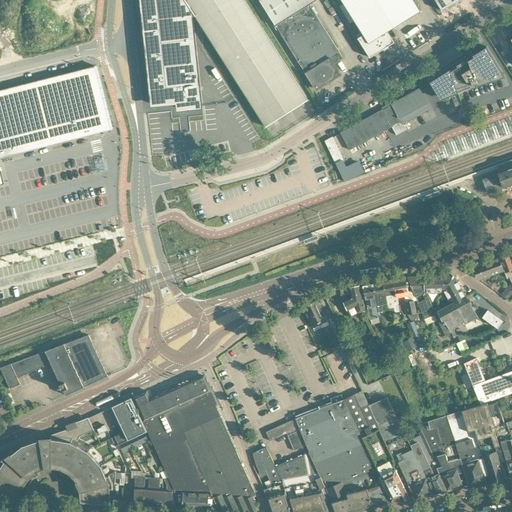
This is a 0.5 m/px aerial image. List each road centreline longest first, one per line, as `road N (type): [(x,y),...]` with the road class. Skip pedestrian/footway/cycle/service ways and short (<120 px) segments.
road 1 (unclassified): [(146,187),(266,157),(511,3)]
road 2 (residential): [(273,297),(369,264),(454,257)]
road 3 (unclassified): [(137,187),(159,343)]
road 4 (unclassified): [(146,187),(130,40)]
road 5 (unclassified): [(109,46),(136,134),(137,187)]
